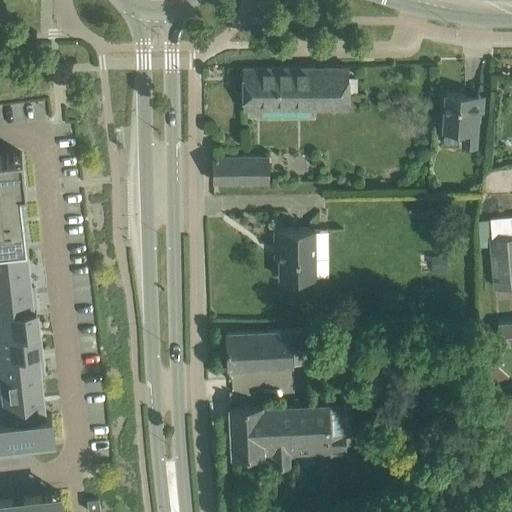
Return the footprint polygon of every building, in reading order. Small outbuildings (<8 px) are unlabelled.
[(243,66),(243,108),(349,107),(348,65),(243,66)] [(444,143),(463,143),(475,144),(478,94),(466,93),(446,92),(444,128),(444,143)] [(0,246),(25,243),(28,243),(24,203),(22,204),(20,188),(26,188),(22,152),(0,154),(0,246)] [(213,155),(213,181),(269,180),(269,154),(213,155)] [(276,229),(276,246),(280,246),(280,277),(290,277),(293,282),(302,282),(305,277),(315,277),(314,229),(276,229)] [(511,236),(490,238),(495,286),(511,284),(511,236)] [(25,243),(0,246),(0,268),(27,265),(25,243)] [(430,270),(446,270),(446,254),(430,254),(430,270)] [(27,265),(0,268),(0,289),(30,286),(27,265)] [(30,286),(0,289),(0,311),(36,307),(34,286),(30,286)] [(36,307),(0,311),(0,333),(38,329),(36,307)] [(500,343),(511,342),(511,320),(498,321),(500,343)] [(226,332),(228,368),(293,365),(293,361),(321,360),(320,327),(226,332)] [(0,355),(37,351),(41,350),(38,329),(0,333),(0,355)] [(37,351),(0,355),(0,376),(2,377),(40,372),(43,372),(41,350),(37,351)] [(40,372),(2,377),(4,398),(42,393),(40,372)] [(42,393),(4,398),(6,418),(44,414),(42,393)] [(511,393),(489,395),(495,467),(511,465),(511,393)] [(328,401),(229,406),(232,455),(273,453),(274,467),(290,466),(290,455),(293,455),(293,457),(295,457),(295,454),(330,452),(330,455),(346,454),(346,451),(351,450),(351,436),(345,436),(345,433),(330,433),(328,401)] [(6,418),(0,418),(0,443),(53,438),(50,413),(44,414),(6,418)] [(0,511),(63,511),(61,491),(0,498),(0,511)] [(89,510),(100,509),(99,498),(87,499),(89,510)]
